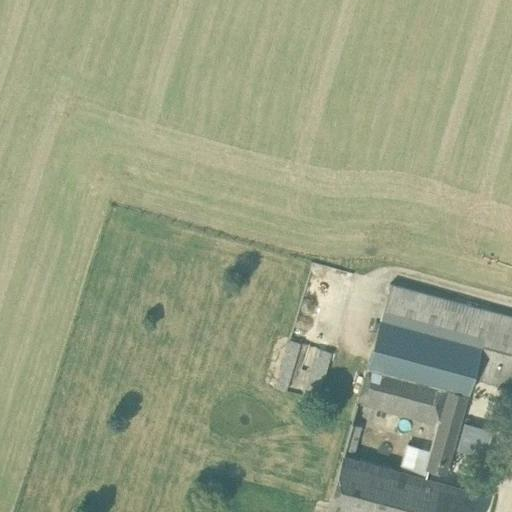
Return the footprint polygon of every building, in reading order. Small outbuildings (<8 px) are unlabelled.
[(511,317),(390,283),(381,316),(483,344),(473,379),(511,388),(511,317)] [(483,344),(381,316),(367,365),(447,388),(468,394),(473,379),(483,344)] [(287,340),(273,388),(285,391),(299,343),(287,340)] [(316,349),(302,396),(316,399),(329,353),(316,349)] [(447,388),(367,365),(357,399),(437,423),(447,388)] [(437,423),(425,467),(445,472),(468,394),(447,388),(437,423)] [(352,422),(345,447),(354,449),(361,425),(352,422)] [(492,431),(465,424),(457,450),(484,457),(492,431)] [(407,444),(402,464),(412,467),(417,447),(407,444)] [(397,511),(409,472),(343,454),(330,508),(343,511),(397,511)] [(472,511),(478,492),(409,472),(397,511),(472,511)]
